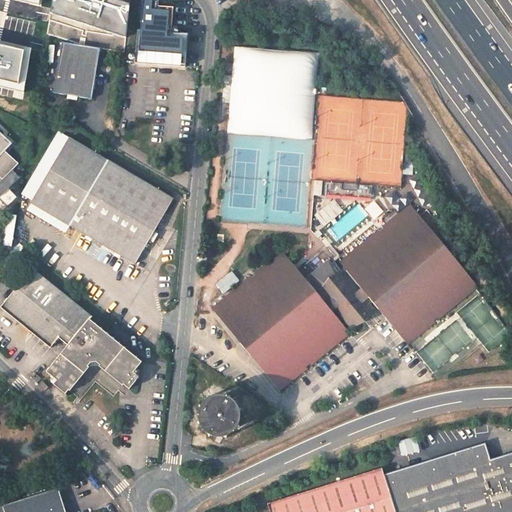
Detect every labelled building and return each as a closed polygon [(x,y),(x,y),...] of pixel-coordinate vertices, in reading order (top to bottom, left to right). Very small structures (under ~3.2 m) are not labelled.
[(52,0),(47,34),(82,45),(100,48),(124,52),(130,0),(52,0)] [(137,30),(134,63),(185,67),(187,44),(186,35),(171,33),(173,8),(158,7),(158,1),(145,0),(143,0),(140,30),(137,30)] [(31,48),(0,41),(0,87),(24,92),(31,48)] [(91,99),(100,48),(82,45),(62,42),(53,93),(91,99)] [(3,103),(2,107),(11,111),(13,107),(3,103)] [(0,157),(5,152),(12,144),(0,132),(0,157)] [(73,226),(139,264),(176,199),(135,176),(138,173),(130,168),(128,171),(110,161),(70,138),(33,202),(73,226)] [(5,152),(0,157),(0,177),(3,181),(19,165),(5,152)] [(318,202),(335,202),(336,195),(362,195),(362,197),(373,197),(382,191),(382,186),(318,184),(318,202)] [(437,316),(477,284),(412,204),(399,215),(394,209),(383,219),(387,225),(340,263),(346,270),(342,273),(330,258),(306,279),(283,251),(255,274),(258,276),(254,279),(252,276),(212,309),(278,389),(306,366),(303,363),(307,360),(309,363),(348,331),(344,325),(348,322),(352,327),(373,310),(365,300),(369,298),(406,343),(434,320),(431,317),(435,314),(437,316)] [(224,294),(242,281),(234,270),(217,283),(224,294)] [(96,321),(36,274),(5,312),(55,352),(63,343),(72,350),(51,376),(62,385),(59,389),(71,399),(74,395),(75,395),(94,372),(93,371),(97,366),(101,366),(104,369),(103,370),(127,389),(129,387),(134,391),(143,380),(137,375),(146,365),(94,323),(96,321)] [(42,390),(47,385),(41,380),(36,385),(42,390)] [(241,412),(239,406),(230,412),(228,409),(225,406),(222,405),(220,405),(218,405),(216,406),(211,396),(204,403),(200,409),(210,413),(209,417),(209,418),(210,421),(211,423),(215,426),(220,427),(223,426),(226,425),(229,422),(237,428),(240,423),(241,412)] [(511,511),(511,452),(491,459),(485,442),(384,474),(389,488),(393,502),(396,511),(511,511)] [(382,467),(268,503),(271,511),(396,511),(393,502),(389,488),(384,474),(382,467)] [(67,511),(59,486),(0,506),(0,511),(67,511)]
